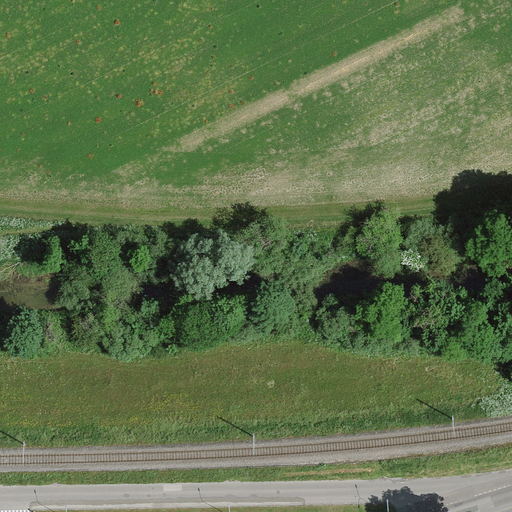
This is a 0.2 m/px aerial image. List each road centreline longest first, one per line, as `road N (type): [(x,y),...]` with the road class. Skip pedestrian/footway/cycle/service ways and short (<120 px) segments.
road 1 (track): [(0,252),(511,235)]
road 2 (residential): [(511,492),(0,501)]
